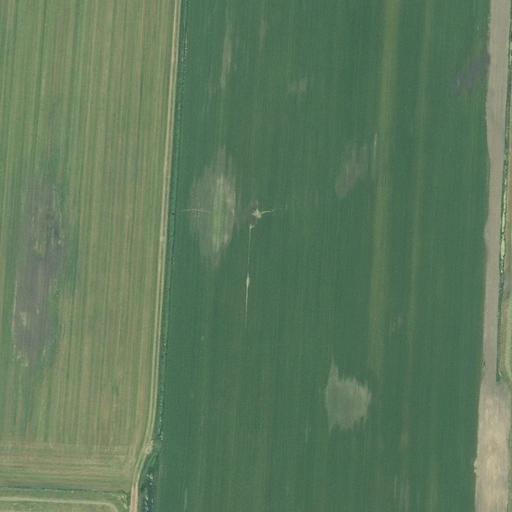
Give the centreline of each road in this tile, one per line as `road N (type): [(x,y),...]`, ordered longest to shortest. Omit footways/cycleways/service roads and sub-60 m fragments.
road 1 (track): [(133,511),(152,413),(176,0)]
road 2 (track): [(487,511),(506,0)]
